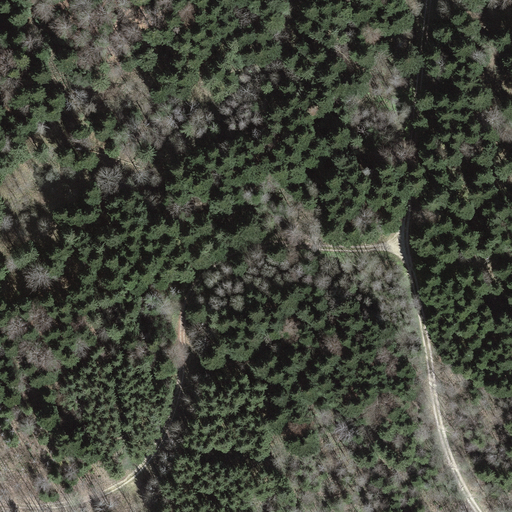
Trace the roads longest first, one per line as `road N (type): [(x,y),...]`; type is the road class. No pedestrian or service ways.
road 1 (track): [(0,503),(49,510),(129,485),(174,408),(188,300),(200,274),(228,252),(407,244)]
road 2 (track): [(478,511),(440,424),(405,225),(429,0)]
road 3 (track): [(129,485),(113,369),(76,271)]
